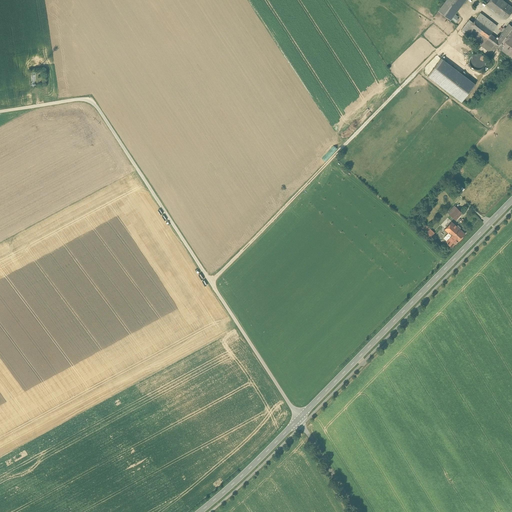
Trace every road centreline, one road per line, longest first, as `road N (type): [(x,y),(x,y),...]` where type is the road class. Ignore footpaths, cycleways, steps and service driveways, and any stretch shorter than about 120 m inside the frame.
road 1 (track): [(299,417),(97,106),(88,99),(0,111)]
road 2 (tertiary): [(199,511),(511,200)]
